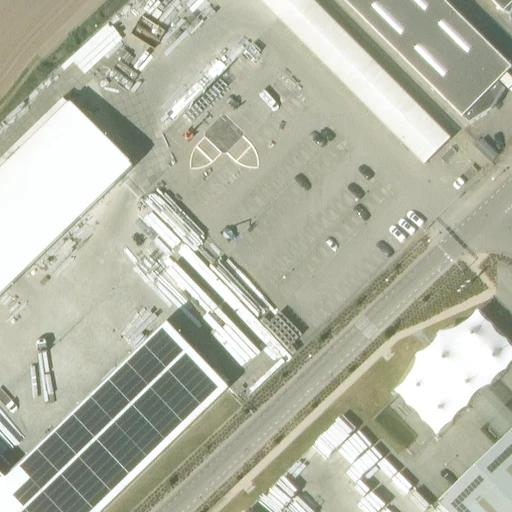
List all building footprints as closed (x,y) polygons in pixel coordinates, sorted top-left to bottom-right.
[(260,0),(425,166),(428,163),(451,140),(311,0),(260,0)] [(484,68),(497,55),(441,0),(343,0),(450,105),(464,119),(465,118),(471,124),(487,114),(496,106),(505,89),(504,89),(484,68)] [(511,0),(491,0),(505,14),(506,14),(511,16),(511,20),(511,17),(511,0)] [(0,287),(126,165),(67,105),(0,169),(0,287)] [(438,433),(511,362),(511,351),(479,317),(452,343),(459,351),(434,375),(427,367),(400,393),(438,433)] [(511,511),(511,433),(439,503),(447,511),(511,511)]
